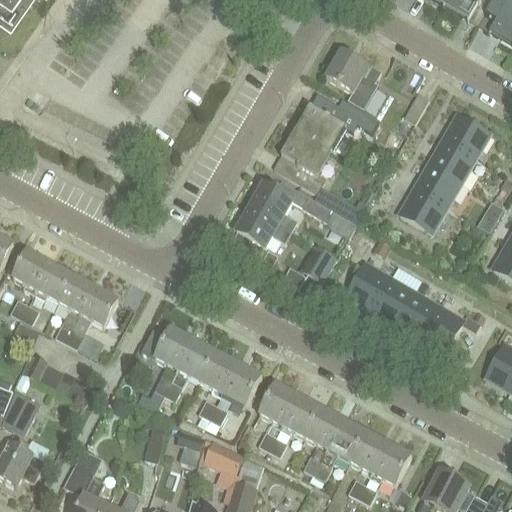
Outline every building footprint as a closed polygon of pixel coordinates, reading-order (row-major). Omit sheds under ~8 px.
[(0,0),(0,20),(11,29),(31,0),(0,0)] [(423,0),(443,11),(449,0),(423,0)] [(449,0),(443,11),(478,32),(497,0),(449,0)] [(511,51),(511,2),(507,0),(497,0),(478,32),(511,51)] [(374,88),(381,77),(369,69),(367,72),(341,57),(326,83),(354,99),(363,82),(374,88)] [(415,129),(429,105),(418,99),(404,123),(415,129)] [(310,111),(296,136),(332,156),(346,132),(354,136),(361,123),(328,104),(321,117),(310,111)] [(376,123),(369,119),(365,125),(362,131),(369,135),(376,123)] [(443,146),(475,165),(490,140),(457,121),(443,146)] [(390,132),(378,124),(373,134),(385,141),(390,132)] [(296,136),(283,159),(293,165),(285,179),(318,198),(326,184),(319,180),(332,156),(296,136)] [(429,170),(461,189),(475,165),(443,146),(429,170)] [(414,194),(447,213),(461,189),(429,170),(414,194)] [(257,204),(252,213),(293,237),(299,227),(286,220),(293,207),(265,191),(264,192),(259,189),(252,201),(257,204)] [(432,238),(447,213),(414,194),(400,218),(432,238)] [(480,225),(494,237),(511,215),(498,203),(480,225)] [(309,204),(303,214),(329,229),(335,219),(309,204)] [(286,249),(293,237),(252,213),(245,224),(240,222),(234,233),(239,236),(238,238),(239,238),(234,247),(260,262),(265,253),(266,254),(273,242),(286,249)] [(0,242),(0,273),(13,249),(0,242)] [(511,251),(506,248),(492,273),(511,284),(511,251)] [(302,276),(323,288),(337,263),(316,251),(302,276)] [(263,265),(273,270),(278,262),(268,256),(263,265)] [(32,303),(50,269),(27,257),(11,287),(23,293),(21,297),(32,303)] [(73,281),(50,269),(32,303),(43,309),(45,305),(57,311),(73,281)] [(372,317),(391,283),(366,269),(347,303),(372,317)] [(284,288),(298,296),(305,284),(291,276),(284,288)] [(96,293),(73,281),(57,311),(68,317),(66,321),(67,322),(55,344),(66,349),(78,327),(96,293)] [(415,298),(391,283),(372,317),(396,331),(415,298)] [(96,293),(78,327),(66,349),(77,355),(84,341),(90,329),(103,335),(119,305),(96,293)] [(420,345),(440,312),(415,298),(396,331),(420,345)] [(21,326),(29,312),(18,306),(11,320),(21,326)] [(39,317),(29,312),(21,326),(32,331),(39,317)] [(465,326),(440,312),(420,345),(445,360),(465,326)] [(154,364),(177,376),(193,345),(170,333),(154,364)] [(140,357),(152,363),(163,341),(152,335),(140,357)] [(187,382),(199,388),(216,357),(193,345),(177,376),(171,387),(163,401),(174,407),(187,382)] [(487,383),(511,397),(511,396),(511,353),(507,350),(487,383)] [(222,400),(239,369),(216,357),(199,388),(222,400)] [(26,382),(36,362),(29,358),(21,379),(22,380),(26,382)] [(32,385),(36,387),(46,367),(36,362),(26,382),(32,385)] [(46,393),(57,373),(46,367),(36,387),(46,393)] [(262,381),(239,369),(222,400),(245,412),(262,381)] [(46,393),(55,397),(66,378),(57,373),(46,393)] [(64,402),(74,382),(66,378),(55,397),(64,402)] [(22,380),(16,393),(25,397),(32,385),(26,382),(22,380)] [(163,401),(171,387),(160,381),(153,395),(163,401)] [(84,387),(74,382),(64,402),(74,407),(84,387)] [(84,412),(94,393),(84,387),(74,407),(84,412)] [(0,426),(3,418),(13,395),(0,389),(0,426)] [(259,420),(282,432),(298,401),(276,389),(259,420)] [(2,430),(24,442),(41,410),(15,397),(2,430)] [(321,413),(298,401),(282,432),(304,444),(321,413)] [(210,426),(218,411),(207,406),(199,420),(210,426)] [(218,411),(210,426),(220,432),(228,417),(218,411)] [(304,444),(327,456),(335,440),(343,425),(321,413),(304,444)] [(366,437),(343,425),(335,440),(327,456),(321,467),(314,482),(325,488),(339,462),(350,468),(366,437)] [(158,469),(166,436),(153,433),(145,465),(158,469)] [(350,468),(373,480),(389,449),(366,437),(350,468)] [(178,450),(185,452),(200,457),(204,446),(182,438),(178,450)] [(269,457),(277,443),(266,438),(259,452),(269,457)] [(0,484),(17,493),(22,482),(34,489),(46,467),(24,456),(28,449),(14,442),(11,449),(9,448),(0,466),(0,467),(2,468),(0,471),(0,484)] [(288,449),(277,443),(269,457),(280,463),(288,449)] [(221,478),(236,484),(245,463),(213,449),(204,470),(221,478)] [(412,462),(389,449),(373,480),(396,493),(412,462)] [(83,457),(74,474),(88,481),(97,463),(83,457)] [(314,482),(321,467),(312,462),(304,477),(314,482)] [(229,511),(252,511),(264,473),(245,464),(242,473),(241,473),(229,511)] [(459,511),(470,492),(440,476),(424,506),(425,507),(422,511),(459,511)] [(76,511),(105,511),(106,511),(95,506),(104,488),(92,482),(84,501),(83,500),(76,511)] [(367,492),(356,486),(348,500),(359,506),(367,492)] [(367,492),(359,506),(369,511),(377,497),(367,492)] [(136,511),(140,504),(128,499),(121,511),(108,511),(106,511),(105,511),(136,511)] [(475,501),(469,511),(485,511),(488,508),(475,501)]
